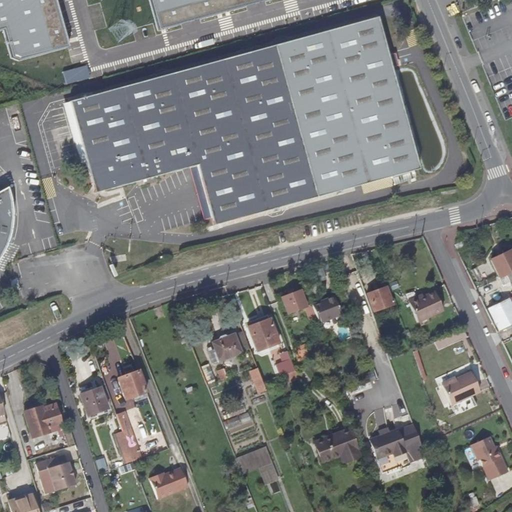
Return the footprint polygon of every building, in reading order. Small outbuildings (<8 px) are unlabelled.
[(71,48),(57,0),(0,0),(0,30),(7,29),(14,57),(20,62),(71,48)] [(151,0),(160,32),(276,0),(151,0)] [(209,220),(210,226),(391,177),(411,172),(416,171),(389,73),(385,58),(375,20),(67,104),(83,164),(91,196),(195,167),(197,172),(209,220)] [(67,104),(60,106),(77,167),(83,164),(67,104)] [(202,221),(209,220),(197,172),(189,175),(202,221)] [(413,177),(411,172),(391,177),(393,183),(413,177)] [(11,198),(7,189),(0,192),(0,260),(2,258),(5,253),(8,247),(11,241),(13,231),(13,226),(14,218),(13,212),(12,204),(11,198)] [(468,254),(465,247),(458,250),(462,258),(468,254)] [(511,282),(511,281),(511,253),(511,251),(492,260),(499,276),(508,272),(511,282)] [(368,294),(375,312),(393,305),(387,287),(368,294)] [(443,311),(434,292),(424,296),(410,302),(419,322),(443,311)] [(307,310),(307,309),(301,293),(282,299),(289,317),(307,310)] [(410,302),(424,296),(422,294),(409,300),(410,302)] [(511,296),(488,308),(499,331),(511,325),(511,296)] [(318,323),(340,315),(333,298),(312,306),(312,307),(317,321),(318,323)] [(317,321),(312,307),(307,309),(307,310),(308,313),(307,314),(310,323),(317,321)] [(269,320),(248,328),(257,352),(278,345),(269,320)] [(235,335),(241,353),(251,350),(244,331),(235,335)] [(213,364),(241,353),(235,335),(213,343),(216,350),(209,353),(213,364)] [(295,350),(299,362),(300,362),(310,358),(306,346),(296,350),(295,350)] [(283,362),(286,361),(291,374),(296,372),(288,352),(280,355),(283,362)] [(219,371),(222,381),(229,378),(225,368),(219,371)] [(264,383),(258,369),(251,372),(259,393),(266,390),(264,383)] [(125,400),(134,397),(146,392),(139,372),(117,379),(125,400)] [(480,393),(471,373),(456,379),(443,385),(452,405),(480,393)] [(443,385),(456,379),(455,376),(441,382),(443,385)] [(105,409),(99,388),(78,393),(85,414),(105,409)] [(146,392),(134,397),(135,402),(148,398),(146,392)] [(41,405),(43,410),(56,406),(54,401),(41,405)] [(243,407),(241,401),(231,404),(234,411),(243,407)] [(48,430),(47,424),(60,420),(56,406),(43,410),(41,405),(41,404),(24,409),(31,435),(48,430)] [(246,416),(245,413),(244,410),(223,418),(225,421),(226,423),(246,416)] [(126,448),(134,445),(123,412),(115,415),(121,434),(126,448)] [(252,425),(249,418),(240,421),(243,428),(252,425)] [(340,458),(358,452),(347,423),(319,434),(327,456),(338,452),(340,458)] [(397,433),(395,430),(368,441),(376,459),(392,452),(392,454),(420,443),(413,427),(397,433)] [(113,436),(123,464),(131,461),(126,448),(121,434),(113,436)] [(327,456),(319,434),(312,437),(320,459),(327,456)] [(497,450),(494,450),(489,438),(469,447),(475,462),(477,461),(486,482),(507,473),(497,450)] [(139,459),(134,445),(126,448),(131,461),(139,459)] [(238,462),(244,477),(272,466),(266,451),(238,462)] [(68,473),(65,461),(63,461),(61,454),(32,462),(34,470),(44,467),(48,480),(68,473)] [(147,478),(154,500),(185,489),(178,470),(161,476),(158,477),(157,475),(147,478)] [(48,480),(50,489),(71,484),(68,473),(48,480)] [(36,511),(31,494),(8,501),(10,511),(36,511)]
